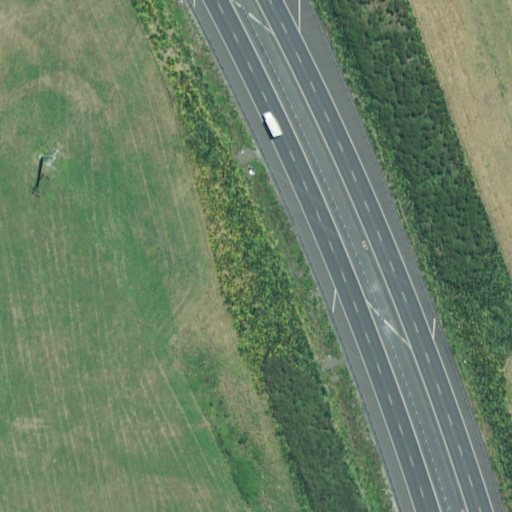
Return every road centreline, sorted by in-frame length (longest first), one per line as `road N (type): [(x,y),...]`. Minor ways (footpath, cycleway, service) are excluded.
road 1 (motorway): [(429,511),(305,179),(215,0)]
road 2 (motorway): [(270,0),(383,238),(482,511)]
